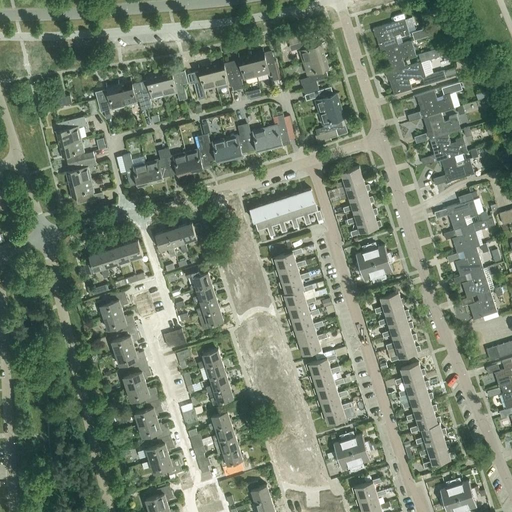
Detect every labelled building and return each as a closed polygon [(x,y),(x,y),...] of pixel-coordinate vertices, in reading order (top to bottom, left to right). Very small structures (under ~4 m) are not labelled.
[(385,48),(399,44),(395,34),(401,32),(402,35),(409,33),(405,18),(373,28),(380,50),(385,48)] [(432,34),(432,33),(444,30),(442,23),(430,27),(430,26),(412,32),(414,40),(432,34)] [(304,61),(324,55),(320,43),(318,44),(315,36),(289,44),(291,50),(300,47),(300,49),(304,61)] [(391,70),(405,66),(402,56),(408,54),(409,57),(416,55),(412,40),(399,44),(385,48),(391,70)] [(421,61),(439,56),(439,55),(450,51),(448,45),(437,49),(437,48),(418,53),(421,61)] [(251,53),(256,75),(269,72),(269,70),(275,69),(271,50),(264,52),(263,49),(251,53)] [(244,78),(256,75),(251,53),(238,56),(239,60),(232,62),(238,88),(244,87),(241,78),(244,77),(244,78)] [(304,89),(317,84),(316,80),(328,76),(325,68),(328,67),(324,55),(304,61),(308,74),(309,76),(300,78),(301,84),(303,84),(304,89)] [(224,64),(223,60),(211,63),(216,85),(228,82),(229,84),(231,85),(232,85),(233,90),(238,88),(232,62),(224,64)] [(416,79),(422,76),(425,76),(425,75),(426,75),(421,61),(419,62),(405,66),(391,70),(386,71),(393,94),(412,88),(409,78),(415,76),(416,79)] [(216,85),(211,63),(198,66),(199,70),(188,73),(190,84),(194,83),(195,88),(198,99),(206,97),(204,88),(216,85)] [(443,70),(426,75),(425,75),(425,76),(428,83),(446,77),(457,73),(455,67),(443,70)] [(159,72),(165,94),(177,91),(179,100),(187,97),(184,87),(185,87),(184,83),(188,82),(185,70),(181,71),(172,73),(171,69),(159,72)] [(153,97),(165,94),(159,72),(147,75),(148,79),(140,81),(147,108),(152,106),(150,97),(152,97),(153,97)] [(147,108),(140,81),(132,83),(131,79),(119,82),(124,104),(136,101),(139,100),(141,109),(147,108)] [(422,116),(441,111),(454,107),(450,92),(462,89),(460,81),(442,87),(443,94),(442,94),(443,97),(437,98),(434,88),(416,94),(422,116)] [(112,108),(124,104),(119,82),(106,85),(107,90),(99,92),(101,100),(98,101),(100,110),(104,109),(106,118),(112,117),(110,108),(112,107),(112,108)] [(319,111),(339,105),(336,93),(333,94),(331,86),(319,89),(317,84),(304,89),(305,94),(304,94),(306,99),(315,97),(316,99),(319,111)] [(489,89),(476,93),(478,99),(491,95),(489,89)] [(61,105),(72,102),(70,94),(59,97),(61,105)] [(93,98),(88,100),(92,113),(97,111),(93,98)] [(463,105),(462,104),(456,106),(459,114),(471,110),(468,103),(463,105)] [(339,105),(319,111),(323,123),(324,126),(315,128),(317,134),(325,131),(328,138),(331,137),(331,136),(348,131),(346,125),(343,126),(341,118),(343,117),(339,105)] [(434,137),(448,132),(461,128),(457,114),(449,116),(450,119),(444,120),(441,111),(422,116),(429,138),(434,137)] [(266,127),(271,147),(283,144),(282,142),(290,140),(283,113),(277,115),(280,124),(278,124),(266,127)] [(60,143),(81,138),(78,126),(87,124),(84,115),(74,118),(58,122),(60,130),(57,130),(60,143)] [(271,147),(266,127),(253,130),(250,131),(248,122),(243,123),(250,150),(258,148),(258,150),(271,147)] [(243,152),(250,150),(243,123),(238,125),(240,134),(238,134),(225,137),(231,157),(243,154),(243,152)] [(463,128),(466,135),(471,134),(469,126),(463,128)] [(440,159),(454,154),(468,150),(463,135),(456,137),(456,140),(451,142),(448,132),(434,137),(440,159)] [(231,157),(225,137),(213,140),(213,141),(210,141),(208,133),(203,134),(210,160),(218,158),(219,160),(231,157)] [(211,164),(210,160),(203,134),(197,135),(200,148),(199,148),(186,151),(192,171),(204,168),(203,166),(211,164)] [(68,162),(95,156),(93,151),(84,153),(84,151),(81,138),(60,143),(63,155),(66,155),(68,162)] [(192,171),(186,151),(174,155),(171,155),(169,147),(164,148),(171,174),(179,172),(180,175),(192,171)] [(470,149),(472,157),(478,155),(476,147),(470,149)] [(146,161),(152,182),(164,178),(163,176),(171,174),(164,148),(158,149),(160,158),(159,159),(159,158),(146,161)] [(152,182),(146,161),(133,164),(131,153),(124,154),(126,166),(131,184),(139,182),(140,185),(152,182)] [(454,154),(440,159),(447,181),(474,172),(470,157),(462,160),(463,163),(457,164),(454,154)] [(70,183),(91,178),(88,166),(97,164),(95,156),(68,162),(70,170),(67,171),(70,183)] [(414,166),(420,185),(432,182),(427,162),(414,166)] [(344,183),(362,177),(367,176),(365,172),(361,173),(359,166),(341,171),(344,180),(336,182),(337,186),(345,184),(344,183)] [(348,195),(366,190),(370,189),(369,184),(365,185),(362,177),(344,183),(345,184),(347,191),(339,194),(341,198),(348,196),(348,195)] [(91,178),(70,183),(73,195),(76,195),(78,203),(94,199),(104,196),(103,191),(94,193),(93,191),(94,190),(91,178)] [(305,214),(308,213),(314,211),(318,223),(324,221),(323,218),(320,209),(318,210),(311,188),(299,192),(305,214)] [(352,208),(370,202),(374,201),(373,196),(368,197),(366,190),(348,195),(348,196),(351,203),(343,206),(344,210),(352,208)] [(311,222),(308,213),(305,214),(299,192),(287,196),(294,218),(296,217),(303,215),(305,223),(311,222)] [(299,226),(296,217),(294,218),(287,196),(273,200),(280,222),(284,221),(291,219),(293,227),(299,226)] [(478,212),(473,198),(446,207),(453,229),(461,226),(488,217),(486,210),(478,212)] [(287,230),(284,221),(280,222),(273,200),(261,204),(268,226),(272,225),(279,223),(281,231),(287,230)] [(355,220),(373,214),(378,213),(376,207),(372,209),(370,202),(352,208),(354,216),(347,218),(348,223),(356,220),(355,220)] [(275,234),(272,225),(268,226),(261,204),(250,208),(258,230),(267,227),(269,235),(275,234)] [(503,223),(509,221),(505,210),(499,212),(503,223)] [(355,220),(356,220),(358,228),(350,230),(352,235),(359,233),(359,232),(382,225),(380,220),(376,221),(373,214),(355,220)] [(457,251),(463,249),(477,245),(480,244),(481,244),(476,229),(495,223),(493,216),(488,217),(461,226),(463,233),(452,237),(457,251)] [(180,226),(185,241),(197,237),(197,236),(204,234),(200,223),(193,225),(192,222),(180,226)] [(185,241),(180,226),(168,230),(173,245),(180,243),(182,252),(188,250),(185,241)] [(176,254),(173,245),(168,230),(156,234),(161,249),(168,247),(170,256),(176,254)] [(125,244),(130,259),(143,254),(139,239),(125,244)] [(371,242),(368,243),(374,261),(391,256),(389,251),(387,252),(384,244),(375,246),(374,242),(371,243),(371,242)] [(486,242),(481,244),(480,244),(483,252),(489,250),(486,242)] [(374,261),(368,243),(365,244),(366,245),(363,246),(364,250),(355,253),(358,261),(355,261),(357,266),(374,261)] [(118,263),(130,259),(125,244),(113,247),(118,263)] [(459,275),(470,271),(484,267),(477,245),(463,249),(466,257),(455,260),(459,275)] [(107,266),(118,263),(113,247),(102,251),(107,266)] [(297,263),(296,262),(294,254),(302,251),(301,247),(292,250),(293,251),(272,257),(273,262),(277,261),(279,268),(297,263)] [(109,275),(107,266),(102,251),(89,255),(91,261),(84,264),(87,273),(101,268),(104,277),(109,275)] [(384,277),(383,274),(383,272),(392,270),(390,262),(392,261),(391,256),(374,261),(379,279),(382,279),(382,277),(384,277)] [(280,273),(283,280),(300,275),(300,273),(298,266),(306,263),(305,259),(296,262),(297,263),(279,268),(276,269),(277,274),(280,273)] [(377,280),(379,279),(374,261),(357,266),(358,271),(361,271),(363,279),(373,276),(374,280),(376,279),(377,280)] [(493,263),(487,266),(490,273),(496,271),(493,263)] [(197,288),(212,283),(208,271),(200,273),(197,264),(184,268),(187,276),(192,274),(193,276),(195,283),(190,285),(191,290),(197,288)] [(477,293),(491,289),(484,267),(470,271),(472,278),(462,282),(466,297),(477,293)] [(284,285),(286,292),(304,287),(304,286),(301,278),(310,275),(309,274),(314,272),(313,269),(300,273),(300,275),(283,280),(279,282),(281,286),(284,285)] [(201,301),(216,296),(212,283),(197,288),(199,295),(193,296),(195,302),(201,301)] [(306,299),(307,298),(305,290),(310,289),(314,288),(313,283),(304,286),(304,287),(286,292),(281,294),(282,299),(286,298),(288,305),(306,299)] [(109,289),(107,284),(91,288),(93,294),(109,289)] [(500,285),(494,287),(497,295),(502,293),(500,285)] [(491,289),(477,293),(479,300),(469,304),(473,318),(498,311),(491,289)] [(101,304),(105,316),(123,311),(121,305),(128,302),(124,290),(111,294),(113,300),(101,304)] [(384,309),(402,303),(406,302),(404,297),(400,299),(398,290),(380,296),(383,305),(375,308),(376,312),(384,309)] [(200,313),(220,307),(216,296),(201,301),(202,306),(197,308),(199,314),(200,313)] [(290,310),(292,317),(310,312),(309,310),(307,303),(316,300),(315,296),(307,298),(306,299),(288,305),(284,306),(286,311),(290,310)] [(388,320),(405,315),(410,314),(408,309),(404,310),(402,303),(384,309),(387,317),(378,320),(380,324),(388,322),(388,320)] [(220,307),(200,313),(199,314),(203,329),(209,327),(209,325),(224,320),(220,307)] [(313,324),(313,322),(310,315),(320,312),(318,308),(309,310),(310,312),(292,317),(288,318),(290,323),(293,322),(296,329),(313,324)] [(124,317),(123,311),(105,316),(109,329),(121,325),(123,330),(136,326),(132,314),(124,317)] [(392,333),(409,327),(413,326),(412,321),(408,322),(405,315),(388,320),(388,322),(390,329),(382,332),(384,336),(392,333)] [(317,336),(317,334),(314,327),(323,324),(322,320),(313,322),(313,324),(296,329),(292,330),(294,336),(298,335),(300,341),(317,336)] [(117,353),(134,347),(132,341),(140,339),(136,326),(123,330),(125,337),(113,341),(117,353)] [(170,331),(174,343),(174,346),(187,342),(182,327),(170,331)] [(387,348),(396,346),(395,345),(413,339),(417,338),(416,333),(411,334),(409,327),(392,333),(394,341),(386,344),(387,348)] [(167,345),(174,343),(170,331),(163,333),(167,345)] [(317,336),(300,341),(296,342),(297,347),(301,346),(304,354),(321,348),(318,339),(327,336),(326,332),(317,334),(317,336)] [(395,345),(396,346),(398,353),(390,356),(391,360),(399,357),(400,356),(401,360),(407,358),(406,355),(421,350),(419,345),(415,346),(413,339),(395,345)] [(507,354),(511,352),(511,350),(509,340),(503,342),(507,354)] [(501,356),(507,354),(503,342),(498,344),(501,356)] [(496,357),(501,356),(498,344),(492,346),(496,357)] [(490,359),(496,357),(492,346),(486,348),(490,359)] [(134,347),(117,353),(121,365),(133,361),(135,367),(148,363),(144,350),(136,353),(134,347)] [(176,352),(181,368),(187,366),(184,357),(190,355),(188,348),(176,352)] [(207,365),(222,360),(218,348),(203,353),(205,359),(198,362),(200,367),(207,365)] [(331,368),(328,360),(337,357),(336,353),(326,356),(326,357),(305,363),(307,369),(310,368),(313,374),(331,368)] [(501,385),(511,381),(511,357),(502,360),(505,368),(494,371),(498,386),(501,385)] [(210,377),(226,372),(222,360),(207,365),(210,377)] [(405,379),(423,374),(426,373),(424,368),(421,369),(419,361),(401,367),(404,376),(395,379),(397,383),(405,381),(405,379)] [(124,377),(128,389),(146,383),(144,376),(151,374),(148,363),(135,367),(136,373),(124,377)] [(335,380),(334,380),(332,372),(341,369),(339,365),(331,368),(313,374),(309,375),(311,380),(314,379),(316,386),(335,380)] [(186,380),(187,385),(192,383),(191,379),(188,371),(183,372),(185,380),(186,380)] [(208,392),(214,389),(230,384),(226,372),(210,377),(213,384),(206,386),(208,392)] [(409,391),(427,386),(430,385),(428,380),(425,381),(423,374),(405,379),(405,381),(408,388),(399,390),(401,395),(409,393),(409,391)] [(339,393),(338,391),(336,384),(344,381),(343,377),(334,380),(335,380),(316,386),(313,387),(315,392),(318,391),(320,398),(339,393)] [(511,405),(511,381),(501,385),(503,392),(500,392),(505,408),(511,405)] [(146,403),(159,399),(155,386),(148,389),(146,383),(128,389),(132,401),(144,397),(146,403)] [(230,384),(214,389),(217,396),(211,398),(213,404),(219,402),(234,397),(230,384)] [(412,403),(430,398),(433,397),(432,392),(429,393),(427,386),(409,391),(409,393),(411,400),(403,403),(404,408),(413,405),(412,403)] [(342,404),(342,403),(340,396),(348,393),(347,388),(338,391),(339,393),(320,398),(317,399),(319,404),(322,403),(324,410),(342,404)] [(416,415),(434,409),(437,408),(436,404),(433,405),(430,398),(412,403),(413,405),(415,413),(407,415),(408,419),(417,417),(416,415)] [(139,424),(157,419),(155,413),(163,411),(159,399),(146,403),(148,408),(135,412),(139,424)] [(342,404),(324,410),(321,411),(322,417),(325,416),(327,423),(346,417),(343,408),(352,405),(350,400),(342,403),(342,404)] [(184,418),(196,414),(195,408),(182,412),(184,418)] [(216,427),(231,422),(227,409),(212,414),(214,421),(208,423),(210,429),(216,427)] [(422,427),(439,422),(441,421),(439,416),(436,417),(434,409),(416,415),(417,417),(419,424),(410,427),(412,432),(422,429),(422,427)] [(125,410),(114,414),(116,420),(127,417),(125,410)] [(196,414),(184,418),(186,423),(198,420),(196,414)] [(157,438),(170,433),(167,422),(159,425),(157,419),(139,424),(143,437),(155,433),(157,438)] [(220,439),(235,434),(231,422),(216,427),(218,433),(212,435),(214,441),(220,439)] [(425,439),(443,434),(446,433),(445,428),(441,429),(439,422),(422,427),(422,429),(424,435),(416,438),(417,443),(426,440),(425,439)] [(352,450),(369,445),(368,440),(365,440),(362,432),(353,435),(352,431),(349,432),(349,431),(346,432),(352,450)] [(335,455),(352,450),(346,432),(344,433),(344,434),(341,435),(343,439),(333,442),(336,450),(333,450),(335,455)] [(147,448),(151,460),(169,455),(167,449),(174,446),(170,433),(157,438),(159,444),(147,448)] [(224,451),(239,446),(235,434),(220,439),(221,444),(215,445),(218,453),(224,451)] [(429,451),(447,446),(450,445),(448,440),(445,441),(443,434),(425,439),(426,440),(428,448),(420,450),(421,455),(429,452),(429,451)] [(200,439),(192,442),(194,447),(202,445),(200,439)] [(352,450),(358,468),(360,467),(360,466),(362,466),(361,461),(371,458),(368,450),(371,450),(369,445),(352,450)] [(239,446),(224,451),(226,458),(220,460),(222,465),(243,459),(239,446)] [(429,451),(429,452),(432,460),(423,462),(425,467),(433,464),(433,463),(454,456),(452,452),(449,453),(447,446),(429,451)] [(355,469),(358,468),(352,450),(335,455),(336,460),(339,459),(342,467),(351,465),(352,469),(355,468),(355,469)] [(198,459),(205,457),(204,451),(196,454),(198,459)] [(169,455),(151,460),(155,473),(167,469),(170,479),(176,477),(175,472),(182,470),(178,458),(171,461),(169,455)] [(205,457),(198,459),(202,472),(209,469),(208,464),(211,463),(209,456),(205,457)] [(377,491),(374,484),(383,481),(381,476),(372,479),(372,480),(351,487),(353,492),(356,490),(359,497),(377,491)] [(458,496),(475,491),(473,486),(471,487),(468,479),(459,482),(458,478),(455,479),(455,477),(452,478),(458,496)] [(439,497),(441,502),(458,496),(452,478),(449,479),(450,480),(447,481),(449,485),(440,488),(442,496),(439,497)] [(255,502),(270,497),(266,484),(259,486),(257,480),(245,484),(248,491),(251,490),(255,502)] [(149,510),(168,504),(166,499),(174,496),(170,484),(156,488),(158,494),(145,498),(149,510)] [(381,503),(378,496),(387,493),(385,488),(377,491),(359,497),(355,498),(357,503),(360,502),(363,509),(381,503)] [(475,491),(458,496),(462,511),(468,511),(469,511),(467,508),(477,505),(474,497),(477,496),(475,491)] [(232,494),(226,496),(229,504),(234,502),(232,494)] [(462,511),(458,496),(441,502),(443,507),(445,506),(447,511),(454,511),(457,511),(462,511)] [(258,511),(264,511),(274,509),(270,497),(255,502),(258,511)] [(383,511),(382,507),(391,505),(389,500),(381,503),(363,509),(359,510),(359,511),(383,511)]
